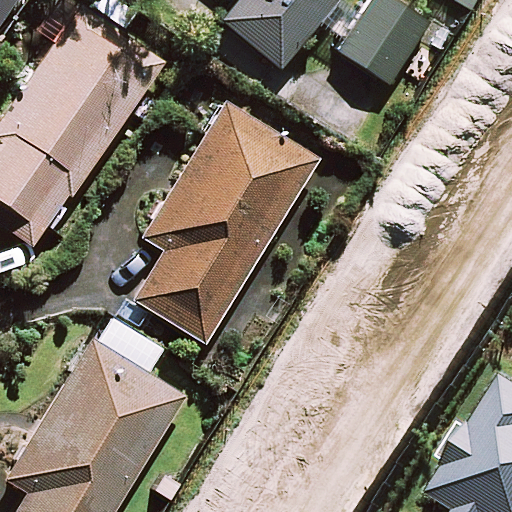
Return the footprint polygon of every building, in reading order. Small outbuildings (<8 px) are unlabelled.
[(328,0),(232,0),(216,19),(273,66),(328,0)] [(420,20),(386,0),(366,0),(335,51),(383,81),(420,20)] [(149,71),(64,15),(0,110),(0,225),(31,246),(149,71)] [(311,156),(220,100),(137,236),(159,249),(129,298),(198,341),(311,156)] [(156,346),(102,313),(1,478),(22,490),(8,511),(105,511),(177,395),(140,372),(156,346)] [(511,511),(511,382),(506,379),(476,428),(473,426),(446,469),(448,470),(432,497),(456,511),(511,511)]
